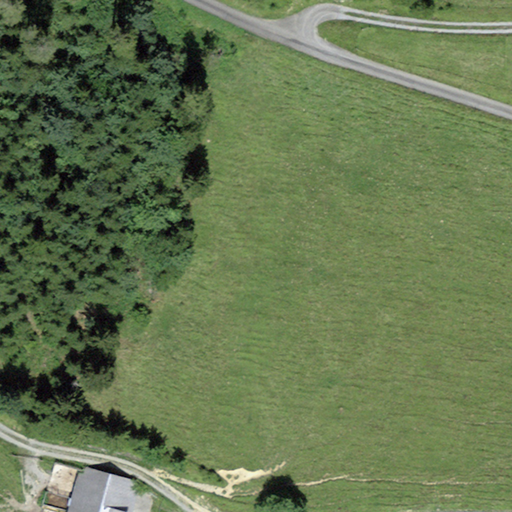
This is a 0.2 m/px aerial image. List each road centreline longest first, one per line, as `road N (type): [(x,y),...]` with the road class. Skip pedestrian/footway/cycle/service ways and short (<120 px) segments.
road 1 (track): [(511,112),(373,73),(199,0)]
road 2 (track): [(218,10),(294,7),(385,23),(511,30)]
road 3 (track): [(196,511),(118,465),(0,433)]
